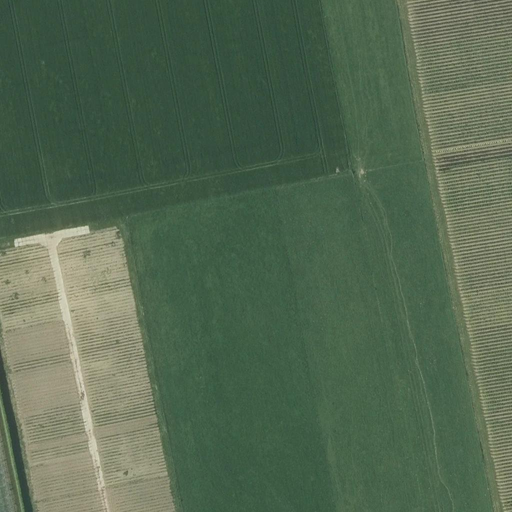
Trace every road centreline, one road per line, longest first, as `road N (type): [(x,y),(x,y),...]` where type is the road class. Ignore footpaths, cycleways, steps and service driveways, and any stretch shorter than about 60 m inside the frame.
road 1 (track): [(141,511),(92,276)]
road 2 (track): [(38,511),(0,318)]
